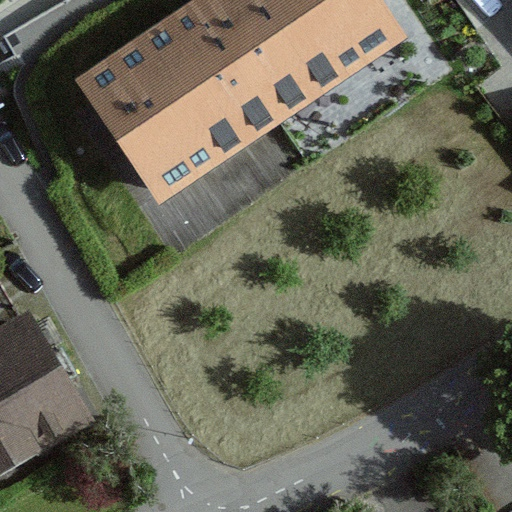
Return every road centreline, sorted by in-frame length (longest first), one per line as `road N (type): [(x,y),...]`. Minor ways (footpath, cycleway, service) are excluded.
road 1 (unclassified): [(0,170),(197,511)]
road 2 (residential): [(511,357),(248,511)]
